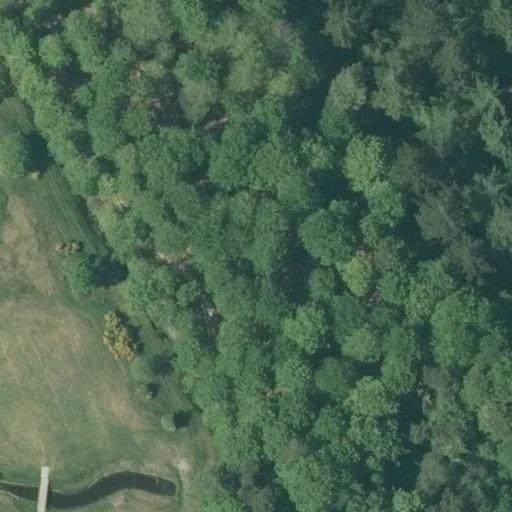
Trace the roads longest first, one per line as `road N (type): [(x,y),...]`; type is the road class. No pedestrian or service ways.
road 1 (track): [(294,511),(226,394),(191,281),(132,226),(94,160),(93,119),(112,46),(108,0)]
road 2 (track): [(339,171),(511,434)]
road 3 (track): [(339,171),(222,0)]
road 4 (track): [(511,90),(339,171)]
